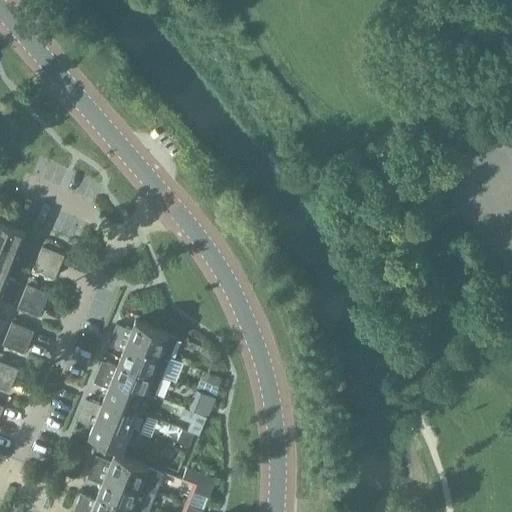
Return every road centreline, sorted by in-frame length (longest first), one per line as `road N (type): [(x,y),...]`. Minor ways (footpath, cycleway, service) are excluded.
road 1 (unclassified): [(275,511),(275,426),(259,356),(226,281),(167,201)]
road 2 (residential): [(0,480),(102,249),(167,201)]
road 3 (unclassified): [(167,201),(0,9)]
